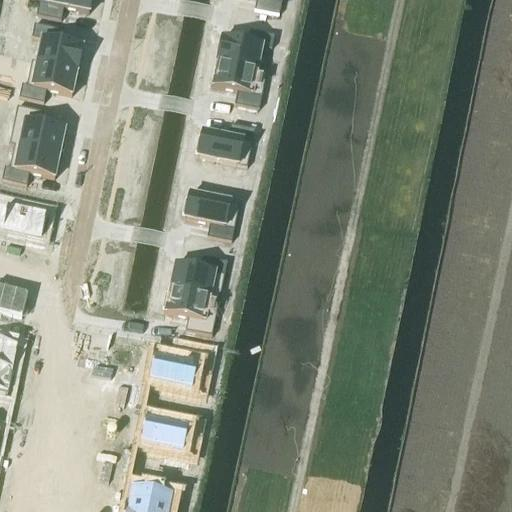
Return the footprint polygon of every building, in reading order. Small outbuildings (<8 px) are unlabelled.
[(39,0),(36,17),(60,23),(63,10),(67,11),(75,12),(88,15),(91,0),(39,0)] [(250,0),(252,0),(256,1),(253,14),(278,19),(281,0),(250,0)] [(34,26),(31,40),(41,42),(36,64),(31,63),(31,64),(77,74),(82,49),(68,46),(60,45),(56,44),(59,31),(34,26)] [(221,41),(216,66),(266,76),(266,75),(257,73),(262,50),(271,52),(274,39),(249,34),(246,46),(242,46),(235,44),(221,41)] [(21,87),(18,100),(43,105),(46,93),(50,94),(57,95),(71,98),(76,75),(77,75),(77,74),(31,64),(26,88),(21,87)] [(216,67),(211,90),(225,93),(232,95),(236,95),(234,108),(258,113),(266,76),(216,66),(215,67),(216,67)] [(17,109),(9,146),(59,157),(60,152),(63,153),(66,138),(63,137),(64,132),(50,129),(43,128),(41,127),(43,115),(17,109)] [(197,140),(194,155),(197,156),(196,161),(246,171),(254,133),(229,128),(227,141),(222,140),(215,138),(201,135),(200,141),(197,140)] [(4,170),(1,183),(26,188),(28,176),(33,177),(40,178),(54,181),(59,157),(9,146),(9,147),(13,148),(9,171),(4,170)] [(0,193),(0,233),(41,242),(42,236),(45,237),(48,222),(45,221),(46,216),(33,213),(26,212),(21,211),(24,198),(0,193)] [(185,202),(181,217),(184,217),(183,223),(197,225),(204,227),(209,228),(206,240),(231,246),(239,208),(189,197),(188,202),(185,202)] [(174,268),(169,292),(219,303),(227,266),(202,261),(199,273),(195,272),(188,271),(174,268)] [(165,296),(162,311),(165,312),(164,317),(177,320),(185,321),(187,322),(184,334),(211,340),(219,303),(169,292),(168,297),(165,296)] [(0,370),(13,373),(18,348),(4,345),(0,344),(0,370)] [(151,365),(147,380),(150,380),(149,386),(199,396),(207,358),(181,352),(178,365),(176,364),(168,363),(155,360),(153,365),(151,365)] [(0,395),(8,397),(13,374),(13,373),(0,370),(0,395)] [(142,427),(139,442),(141,442),(140,448),(154,450),(161,452),(166,453),(163,465),(188,471),(196,433),(146,422),(145,427),(142,427)] [(169,511),(172,500),(181,502),(184,489),(159,484),(157,496),(152,495),(145,494),(131,491),(126,511),(169,511)]
